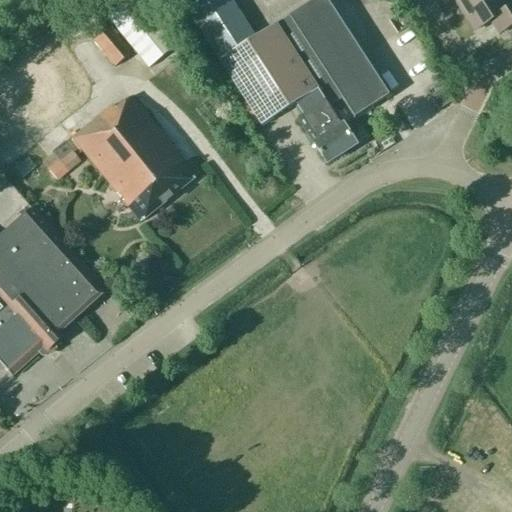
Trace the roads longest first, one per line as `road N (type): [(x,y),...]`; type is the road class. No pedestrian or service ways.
road 1 (residential): [(0,457),(300,218),(363,183),(430,163)]
road 2 (tertiary): [(372,511),(511,223)]
